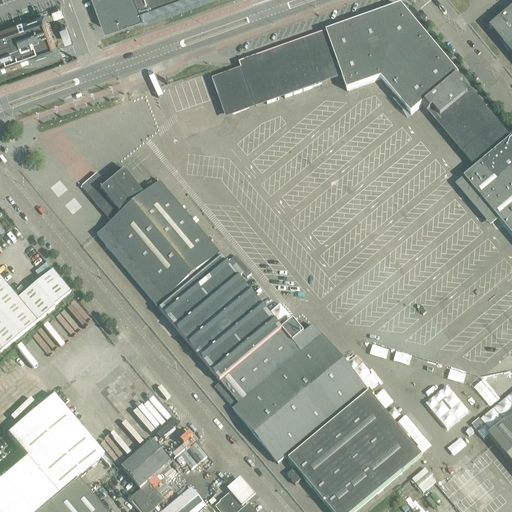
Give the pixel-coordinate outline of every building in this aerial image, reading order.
[(94,0),(105,30),(144,16),(141,9),(137,0),(94,0)] [(137,0),(141,9),(165,0),(137,0)] [(326,33),(340,72),(347,92),(381,80),(411,115),(421,106),(427,113),(432,109),(440,118),(472,92),(401,7),(391,10),(391,12),(383,15),(382,13),(377,15),(378,17),(370,20),(369,18),(351,25),(351,26),(343,29),(342,27),(326,33)] [(511,8),(489,28),(497,37),(504,31),(511,39),(503,45),(511,55),(511,8)] [(0,68),(1,68),(4,67),(20,61),(21,62),(45,54),(45,52),(53,49),(51,45),(53,44),(45,21),(43,22),(42,18),(22,25),(21,23),(15,25),(7,28),(8,30),(0,32),(0,68)] [(511,39),(504,31),(497,37),(503,45),(511,39)] [(253,103),(320,79),(340,72),(326,33),(239,64),(241,70),(253,103)] [(224,114),(253,103),(241,70),(212,80),(218,96),(224,114)] [(485,107),(472,92),(440,118),(453,134),(485,107)] [(466,149),(498,123),(485,107),(453,134),(466,149)] [(466,149),(479,166),(511,139),(498,123),(466,149)] [(511,139),(479,166),(466,177),(463,179),(499,221),(511,236),(511,139)] [(87,156),(69,171),(76,179),(83,188),(101,173),(91,161),(87,156)] [(98,187),(88,196),(112,224),(107,229),(97,237),(201,361),(196,365),(203,373),(208,368),(220,384),(215,388),(234,411),(239,406),(302,354),(322,337),(313,327),(304,334),(293,321),(282,330),(211,245),(213,242),(210,238),(207,241),(160,184),(159,185),(157,182),(157,181),(156,179),(156,180),(157,181),(152,185),(151,183),(141,192),(118,165),(108,174),(101,179),(104,182),(98,187)] [(238,278),(247,270),(237,258),(232,261),(236,265),(231,269),(238,278)] [(0,353),(55,308),(53,307),(71,293),(52,271),(18,299),(0,277),(0,353)] [(418,308),(424,315),(426,313),(420,306),(418,308)] [(366,391),(322,337),(302,354),(239,406),(234,411),(233,411),(278,465),(286,458),(366,391)] [(182,348),(189,358),(194,354),(186,345),(182,348)] [(370,355),(410,366),(413,356),(373,346),(370,355)] [(427,362),(426,372),(441,375),(443,366),(427,362)] [(456,381),(470,386),(473,377),(459,372),(456,381)] [(446,430),(470,412),(449,385),(426,403),(446,430)] [(369,390),(367,392),(366,391),(286,458),(331,511),(356,511),(422,457),(371,397),(374,395),(369,390)] [(27,459),(6,477),(0,482),(0,511),(37,511),(58,495),(103,456),(53,396),(7,435),(27,459)] [(511,417),(489,437),(511,465),(511,417)] [(461,438),(449,449),(454,456),(467,445),(461,438)] [(140,491),(171,464),(153,442),(122,469),(140,491)] [(436,483),(425,469),(412,480),(423,494),(436,483)] [(295,485),(301,481),(293,472),(288,476),(295,485)] [(256,497),(240,478),(227,489),(231,494),(243,507),(256,497)] [(48,506),(40,511),(104,511),(78,480),(48,506)] [(141,511),(152,511),(164,502),(149,483),(131,499),(141,511)] [(164,511),(201,511),(206,508),(191,490),(164,511)] [(223,501),(215,508),(218,511),(241,511),(244,509),(243,507),(231,494),(223,501)]
